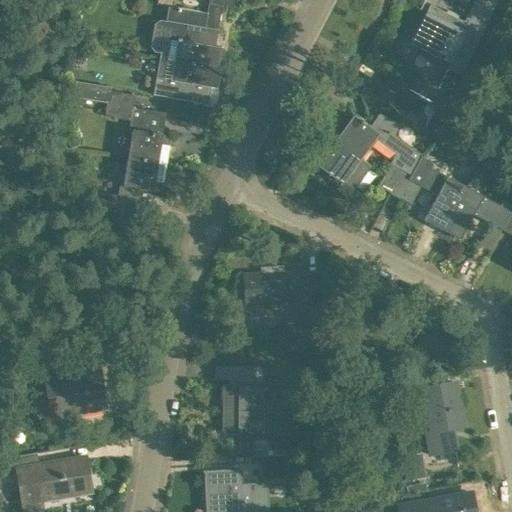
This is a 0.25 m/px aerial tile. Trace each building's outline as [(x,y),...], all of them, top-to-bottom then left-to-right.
[(446,70),(458,77),(496,0),(475,0),(468,16),(457,11),(457,12),(467,17),(464,24),(429,6),(409,46),(410,47),(412,43),(450,62),(446,70)] [(213,48),(221,7),(207,5),(206,14),(170,8),(168,22),(165,22),(160,21),(154,25),(150,47),(154,52),(160,53),(160,58),(159,57),(159,58),(220,69),(223,49),(213,48)] [(216,89),(220,69),(159,58),(152,95),(204,104),(207,87),(216,89)] [(373,73),(361,64),(357,70),(369,79),(373,73)] [(7,71),(3,72),(1,75),(2,79),(5,82),(9,81),(12,77),(11,73),(7,71)] [(107,104),(132,108),(134,96),(109,92),(109,87),(79,82),(77,99),(107,104)] [(404,94),(403,95),(403,96),(403,97),(402,98),(403,98),(403,99),(403,100),(403,101),(404,102),(405,103),(406,104),(407,104),(408,104),(409,104),(410,104),(411,104),(412,103),(413,103),(413,102),(414,102),(414,101),(414,100),(415,100),(415,99),(415,98),(415,97),(415,96),(414,96),(414,95),(414,94),(413,94),(413,93),(412,93),(411,92),(410,92),(409,92),(408,92),(407,92),(406,92),(406,93),(405,93),(404,93),(404,94)] [(494,115),(495,102),(478,101),(477,114),(494,115)] [(124,158),(165,165),(168,147),(170,137),(162,136),(165,113),(132,108),(107,104),(105,117),(130,121),(129,132),(132,132),(128,158),(124,158)] [(425,131),(435,137),(447,116),(437,110),(425,131)] [(389,192),(399,198),(421,157),(422,155),(394,135),(400,125),(379,114),(369,128),(364,125),(364,124),(361,121),(360,122),(352,116),(334,141),(368,165),(368,164),(361,159),(375,138),(395,153),(390,164),(401,170),(389,192)] [(368,165),(334,141),(329,148),(328,148),(325,152),(326,152),(316,166),(342,185),(360,160),(367,165),(368,165)] [(65,167),(67,152),(52,150),(50,164),(65,167)] [(432,163),(421,157),(399,198),(410,204),(419,187),(436,195),(423,220),(441,230),(467,182),(466,182),(463,186),(430,168),(432,163)] [(165,165),(124,158),(124,159),(127,160),(123,186),(120,185),(118,196),(93,193),(91,205),(117,209),(138,212),(142,190),(161,193),(162,183),(165,165)] [(377,186),(389,192),(401,170),(390,164),(377,186)] [(491,248),(511,209),(511,206),(502,201),(499,206),(465,187),(467,182),(441,230),(459,240),(472,215),(500,230),(490,247),(491,248)] [(511,209),(491,248),(501,231),(511,236),(511,209)] [(243,276),(245,306),(299,302),(300,308),(316,307),(314,281),(299,282),(299,272),(282,273),(282,269),(260,270),(261,274),(243,276)] [(67,291),(73,326),(122,318),(117,288),(89,292),(88,287),(67,291)] [(309,338),(308,328),(308,324),(287,325),(288,338),(293,338),(309,338)] [(18,356),(33,359),(39,332),(24,328),(18,356)] [(289,341),(289,351),(308,350),(308,340),(289,341)] [(33,366),(37,394),(38,394),(38,393),(48,392),(51,417),(105,409),(99,371),(78,374),(77,370),(76,371),(77,375),(65,376),(62,362),(33,366)] [(230,386),(223,386),(222,431),(262,431),(263,386),(252,386),(252,367),(216,366),(215,380),(230,380),(230,386)] [(463,427),(454,383),(430,388),(422,389),(426,408),(432,439),(427,440),(430,456),(455,451),(451,429),(463,427)] [(80,495),(77,478),(88,476),(85,457),(36,465),(34,453),(1,459),(0,464),(0,477),(8,476),(16,475),(22,511),(30,511),(41,510),(40,502),(80,495)] [(250,457),(250,458),(260,458),(261,479),(287,478),(286,455),(250,457)] [(418,456),(403,458),(408,482),(423,479),(418,456)] [(202,474),(207,473),(209,511),(267,511),(266,484),(237,485),(237,470),(202,472),(202,474)] [(398,507),(399,511),(473,511),(471,494),(398,507)]
